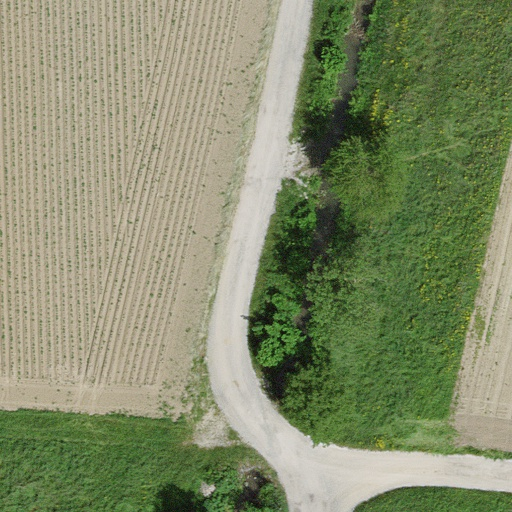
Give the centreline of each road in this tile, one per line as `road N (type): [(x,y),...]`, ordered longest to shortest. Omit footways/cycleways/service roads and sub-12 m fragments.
road 1 (track): [(295,0),(230,314),(238,387),(262,426),(307,464),(308,511)]
road 2 (track): [(307,464),(511,483)]
